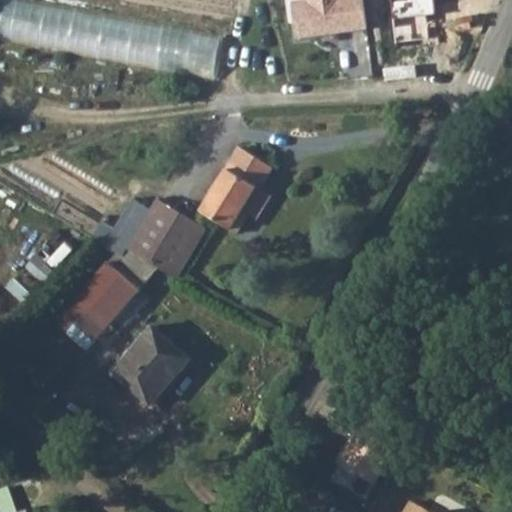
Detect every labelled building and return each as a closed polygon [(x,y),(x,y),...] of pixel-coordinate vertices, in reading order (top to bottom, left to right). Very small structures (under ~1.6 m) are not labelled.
[(6,0),(1,40),(219,72),(225,31),(10,0),(6,0)] [(291,5),(297,41),(369,29),(363,0),(306,0),(307,2),(291,5)] [(271,164),(237,143),(198,209),(236,231),(247,211),(256,216),(270,193),(258,186),(271,164)] [(173,276),(203,225),(154,196),(123,247),(173,276)] [(56,318),(87,347),(141,287),(109,258),(56,318)] [(173,373),(177,377),(192,359),(153,324),(112,371),(145,402),(173,373)] [(374,511),(379,504),(332,482),(317,511),(374,511)] [(422,511),(405,502),(399,511),(422,511)]
